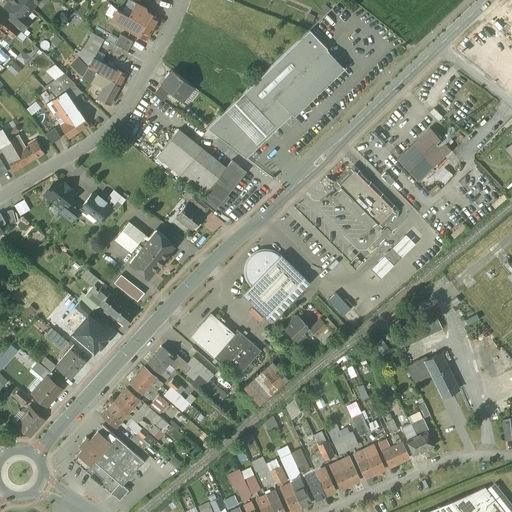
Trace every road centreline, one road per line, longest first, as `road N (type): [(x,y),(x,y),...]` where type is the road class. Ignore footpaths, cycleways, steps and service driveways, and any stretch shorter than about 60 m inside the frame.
road 1 (secondary): [(441,44),(223,251),(35,456)]
road 2 (residential): [(0,188),(118,111),(179,0)]
road 3 (residential): [(311,511),(442,461),(511,454)]
